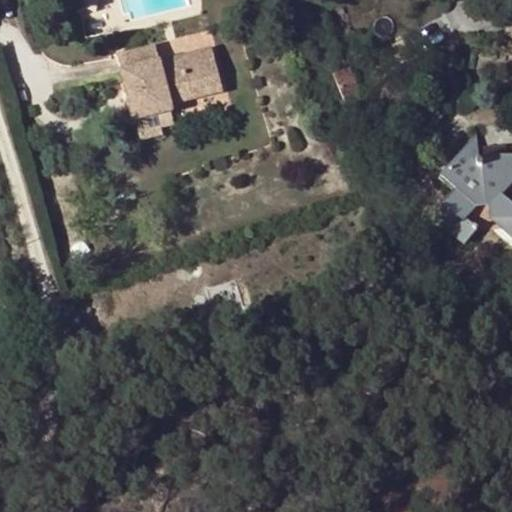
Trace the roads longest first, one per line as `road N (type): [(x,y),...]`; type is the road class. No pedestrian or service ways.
road 1 (residential): [(0,132),(56,317)]
road 2 (track): [(0,411),(55,368),(62,346),(56,317)]
